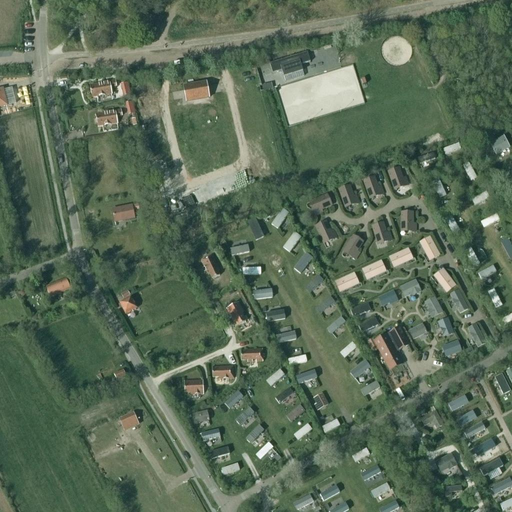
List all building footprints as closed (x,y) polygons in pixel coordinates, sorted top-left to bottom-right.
[(341,65),(335,44),(312,51),(313,55),(309,56),(311,63),(312,63),(315,72),(341,65)] [(302,71),(300,66),(309,63),(306,54),(269,65),(272,74),(281,71),(283,77),(302,71)] [(342,108),(363,102),(354,65),(323,73),(324,80),(331,78),(335,95),(339,94),(342,108)] [(90,86),(92,98),(112,95),(111,88),(116,87),(115,81),(109,82),(109,83),(90,86)] [(205,84),(184,87),(187,102),(208,98),(205,84)] [(115,112),(95,116),(97,127),(117,124),(116,118),(122,117),(121,111),(115,112)] [(509,148),(503,137),(495,142),(493,139),(489,142),(496,156),(509,148)] [(445,156),(461,150),(458,144),(443,150),(445,156)] [(435,159),(433,154),(417,159),(419,165),(435,159)] [(471,182),(477,179),(468,163),(462,166),(471,182)] [(395,191),(408,186),(405,179),(402,180),(399,169),(388,173),(395,191)] [(363,182),(370,200),(383,195),(380,187),(378,189),(374,178),(363,182)] [(439,199),(446,196),(439,180),(432,183),(439,199)] [(339,191),(345,208),(358,204),(356,196),(353,197),(349,187),(339,191)] [(473,207),(488,199),(485,194),(470,202),(473,207)] [(309,203),(315,216),(322,213),(321,210),(331,206),(327,196),(309,203)] [(132,207),(112,211),(115,222),(134,218),(132,207)] [(277,230),(288,214),(281,209),(270,226),(277,230)] [(412,225),(412,213),(401,213),(401,232),(415,232),(415,225),(412,225)] [(484,230),(500,221),(497,216),(481,224),(484,230)] [(453,235),(459,232),(451,217),(445,220),(453,235)] [(255,242),(263,238),(254,219),(246,223),(255,242)] [(336,238),(333,231),(330,233),(326,222),(315,227),(324,244),(336,238)] [(386,235),(382,224),(372,227),(378,245),(391,241),(389,234),(386,235)] [(289,254),(300,238),(294,233),(282,249),(289,254)] [(343,253),(355,260),(359,254),(356,252),(362,243),(353,237),(343,253)] [(429,263),(440,257),(430,237),(419,243),(429,263)] [(511,258),(511,249),(507,241),(501,244),(510,260),(511,258)] [(250,253),(248,246),(230,250),(231,257),(250,253)] [(413,261),(408,249),(388,258),(393,270),(413,261)] [(473,268),(479,265),(471,249),(465,252),(473,268)] [(300,275),(312,259),(305,254),(293,270),(300,275)] [(212,280),(219,277),(217,272),(219,271),(212,256),(201,261),(208,276),(210,275),(212,280)] [(386,273),(381,262),(361,271),(366,282),(386,273)] [(481,281),(496,273),(493,267),(478,275),(481,281)] [(446,295),(456,287),(443,270),(433,277),(446,295)] [(359,286),(354,274),(334,283),(339,295),(359,286)] [(309,295),(323,282),(318,276),(303,290),(309,295)] [(70,290),(66,280),(46,288),(50,298),(70,290)] [(415,282),(400,289),(405,298),(412,295),(413,296),(420,293),(415,282)] [(135,293),(132,289),(121,296),(123,300),(135,293)] [(27,294),(23,290),(17,294),(22,299),(27,294)] [(273,299),(273,290),(253,292),(254,301),(273,299)] [(496,310),(502,307),(494,290),(488,293),(496,310)] [(468,310),(458,291),(449,296),(459,315),(468,310)] [(392,292),(378,298),(382,307),(396,301),(392,292)] [(125,315),(137,309),(131,298),(119,304),(125,315)] [(319,316),(334,304),(330,298),(315,310),(319,316)] [(434,299),(425,304),(429,311),(427,312),(431,319),(442,313),(434,299)] [(238,303),(226,309),(233,323),(235,322),(237,327),(245,322),(241,314),(243,313),(238,303)] [(370,312),(368,305),(350,312),(352,319),(370,312)] [(268,324),(286,321),(284,312),(266,315),(268,324)] [(505,326),(511,321),(511,314),(502,320),(505,326)] [(330,336),(345,324),(340,318),(326,331),(330,336)] [(443,337),(453,332),(446,318),(436,323),(443,337)] [(378,326),(375,319),(358,328),(361,334),(378,326)] [(422,326),(409,332),(413,340),(419,337),(425,333),(422,326)] [(477,349),(486,345),(476,326),(467,330),(477,349)] [(390,372),(402,365),(396,353),(408,346),(399,329),(374,342),(390,372)] [(297,341),(295,333),(276,337),(278,345),(297,341)] [(378,351),(372,340),(367,343),(373,354),(374,353),(378,351)] [(445,358),(462,351),(457,341),(441,348),(445,358)] [(344,360),(356,349),(352,344),(339,355),(344,360)] [(263,362),(262,350),(240,351),(241,361),(247,361),(247,363),(252,363),(252,361),(256,361),(256,363),(263,362)] [(307,363),(306,357),(288,361),(289,367),(307,363)] [(354,381),(370,369),(365,362),(349,374),(354,381)] [(233,379),(233,367),(212,368),(212,378),(219,378),(219,380),(233,379)] [(124,377),(125,377),(123,371),(114,375),(116,381),(122,378),(122,380),(125,379),(124,377)] [(271,388),(285,376),(280,371),(266,383),(271,388)] [(317,380),(314,372),(294,378),(297,387),(317,380)] [(510,393),(502,376),(494,379),(503,397),(510,393)] [(202,381),(184,382),(184,394),(190,393),(190,395),(203,395),(202,381)] [(363,398),(379,389),(376,383),(360,392),(363,398)] [(278,406),(293,395),(289,389),(274,400),(278,406)] [(231,408),(242,398),(238,393),(226,404),(231,408)] [(328,405),(322,394),(313,399),(316,404),(314,406),(317,411),(328,405)] [(468,405),(464,397),(448,406),(452,414),(468,405)] [(290,425),(304,413),(299,407),(285,418),(290,425)] [(240,427),(255,414),(250,409),(235,422),(240,427)] [(209,421),(207,411),(191,414),(194,425),(209,421)] [(443,426),(435,412),(420,420),(424,427),(432,423),(436,430),(443,426)] [(133,413),(118,420),(122,428),(137,421),(133,413)] [(477,420),(472,413),(456,421),(460,429),(477,420)] [(321,427),(334,422),(331,416),(319,421),(321,427)] [(324,435),(339,427),(336,421),(321,429),(324,435)] [(487,430),(483,423),(465,433),(469,440),(487,430)] [(298,442),(312,431),(307,425),(293,437),(298,442)] [(250,445),(264,431),(259,426),(245,440),(250,445)] [(203,443),(221,439),(219,431),(201,435),(203,443)] [(479,458),(494,449),(491,443),(475,452),(479,458)] [(260,461),(273,449),(268,444),(255,456),(260,461)] [(211,461),(229,455),(227,448),(209,454),(211,461)] [(355,465),(369,456),(366,450),(351,459),(355,465)] [(456,466),(450,456),(436,464),(441,473),(448,469),(449,470),(456,466)] [(503,468),(499,460),(479,471),(483,479),(503,468)] [(224,477),(240,472),(237,465),(221,470),(224,477)] [(364,483),(380,474),(377,467),(360,476),(364,483)] [(511,488),(511,485),(509,480),(490,490),(494,497),(511,488)] [(374,499),(390,491),(386,484),(370,493),(374,499)] [(323,503),(339,494),(335,487),(319,496),(323,503)] [(446,494),(445,494),(445,498),(451,498),(451,494),(462,493),(461,487),(445,489),(446,494)] [(295,511),(297,511),(313,504),(309,497),(292,506),(295,511)] [(503,511),(511,507),(511,499),(499,506),(501,511),(503,511)] [(379,511),(393,511),(399,509),(395,502),(379,511)]
